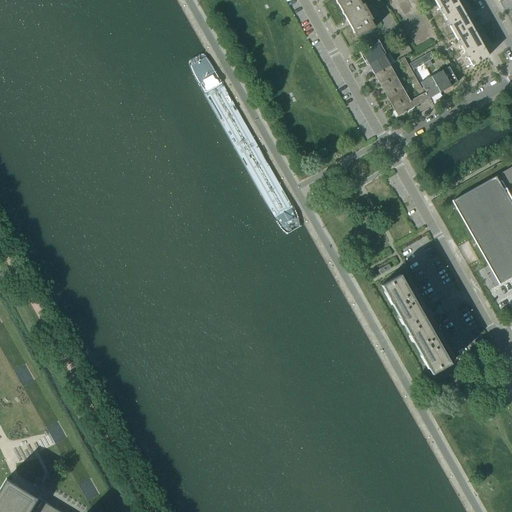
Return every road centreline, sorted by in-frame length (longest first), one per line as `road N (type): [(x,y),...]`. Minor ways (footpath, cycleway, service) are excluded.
road 1 (residential): [(498,344),(386,148)]
road 2 (residential): [(386,148),(301,0)]
road 3 (residential): [(386,148),(511,80)]
